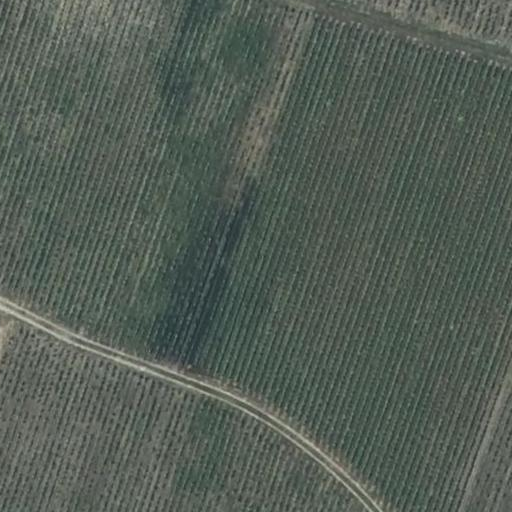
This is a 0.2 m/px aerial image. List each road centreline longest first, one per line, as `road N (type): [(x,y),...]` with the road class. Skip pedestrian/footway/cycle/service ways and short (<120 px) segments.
road 1 (track): [(363,511),(311,452),(208,394),(45,335),(0,309)]
road 2 (track): [(511,62),(300,0)]
